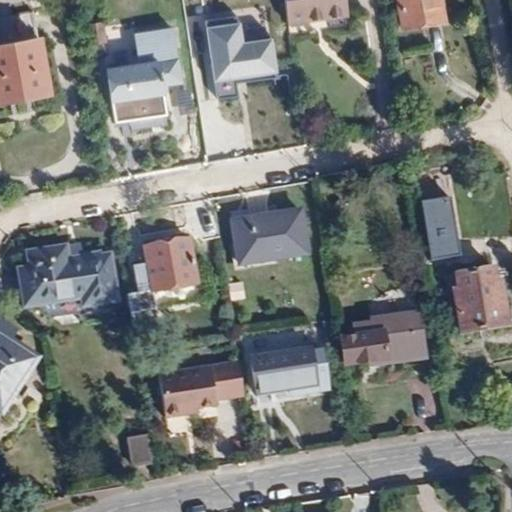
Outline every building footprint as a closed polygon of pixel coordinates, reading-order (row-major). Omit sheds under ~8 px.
[(199,0),(206,29),(213,27),(222,26),(221,19),(232,17),(251,15),(248,0),(199,0)] [(322,18),(346,14),(343,0),(283,0),(287,24),(322,18)] [(420,25),(443,20),(439,0),(396,0),(402,29),(420,25)] [(0,100),(23,97),(48,92),(38,36),(37,36),(32,10),(0,15),(0,100)] [(252,23),(251,15),(232,17),(235,26),(252,23)] [(101,23),(88,25),(90,43),(103,41),(101,23)] [(139,64),(106,69),(111,99),(146,93),(154,92),(162,90),(161,84),(179,81),(170,27),(133,33),(139,64)] [(148,102),(146,93),(111,99),(113,108),(148,102)] [(276,259),(306,254),(299,211),(264,216),(231,221),(237,257),(275,252),(276,259)] [(415,228),(417,244),(445,239),(442,224),(415,228)] [(152,292),(197,284),(188,238),(142,247),(145,264),(132,266),(137,292),(124,295),(130,330),(158,325),(155,307),(152,292)] [(421,264),(448,259),(445,239),(417,244),(421,264)] [(30,307),(80,299),(81,307),(117,302),(110,252),(68,258),(66,245),(54,247),(26,251),(28,267),(17,268),(23,308),(30,307)] [(238,265),(276,259),(275,252),(237,257),(238,265)] [(503,297),(501,282),(497,282),(494,267),(454,275),(456,289),(451,290),(459,334),(484,330),(508,326),(503,297)] [(443,277),(446,291),(451,290),(456,289),(454,275),(443,277)] [(204,283),(197,284),(152,292),(155,307),(207,298),(204,283)] [(332,322),(332,325),(342,323),(339,288),(328,290),(332,322)] [(82,313),(81,307),(80,299),(30,307),(48,318),(82,313)] [(393,315),(370,319),(370,324),(353,328),(354,335),(339,338),(343,366),(367,362),(387,359),(388,363),(409,360),(425,358),(418,312),(393,315)] [(0,320),(0,353),(9,342),(16,331),(0,320)] [(0,409),(0,410),(33,358),(9,342),(0,353),(0,409)] [(299,386),(317,383),(314,367),(324,365),(321,352),(302,355),(301,350),(265,356),(270,391),(299,386)] [(255,393),(270,391),(265,356),(250,359),(255,393)] [(236,361),(157,373),(164,417),(179,415),(182,410),(215,405),(214,400),(228,397),(242,395),(236,361)] [(215,405),(182,410),(179,415),(215,409),(215,405)] [(130,468),(152,464),(145,434),(123,438),(130,468)]
